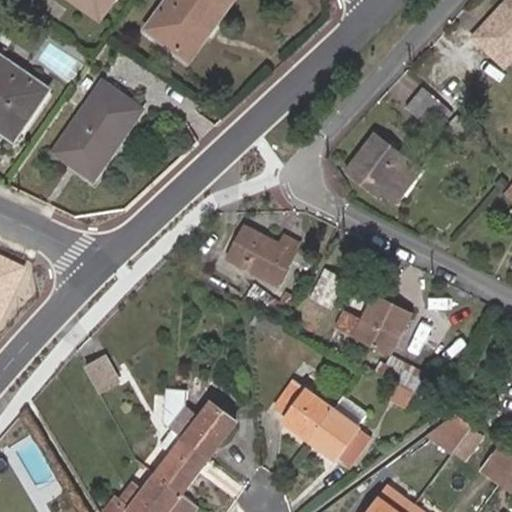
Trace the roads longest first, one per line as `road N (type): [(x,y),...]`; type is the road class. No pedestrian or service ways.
road 1 (tertiary): [(103,275),(386,7)]
road 2 (residential): [(291,178),(342,214),(511,298)]
road 3 (residential): [(291,178),(465,0)]
road 4 (tertiary): [(0,391),(103,275)]
road 5 (residential): [(103,275),(70,247),(0,213)]
